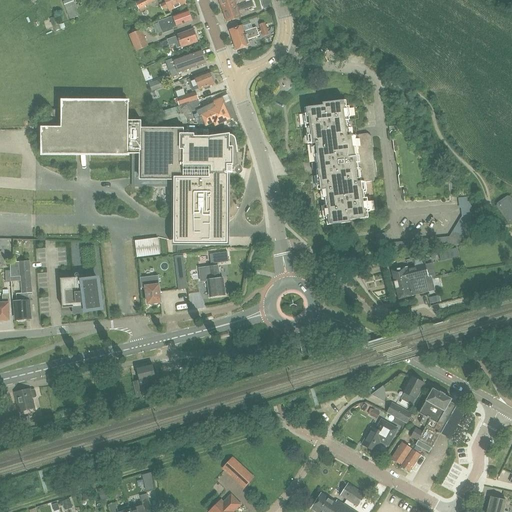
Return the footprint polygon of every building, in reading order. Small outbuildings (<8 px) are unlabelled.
[(73,0),(68,0),(63,2),(70,19),(79,15),(73,0)] [(141,0),(136,3),(140,11),(146,8),(145,6),(156,1),(155,0),(141,0)] [(168,8),(170,11),(186,4),(184,0),(164,0),(165,2),(160,5),(162,10),(168,8)] [(219,0),(223,10),(250,0),(219,0)] [(250,0),(223,10),(227,22),(241,17),(239,11),(248,7),(252,6),(250,0)] [(189,11),(159,22),(163,34),(171,31),(170,29),(177,27),(192,22),(189,11)] [(233,40),(258,32),(257,28),(245,32),(243,26),(230,31),(233,40)] [(129,34),(135,51),(148,47),(142,30),(129,34)] [(196,34),(195,35),(193,31),(176,37),(167,40),(169,46),(175,44),(177,49),(180,47),(180,48),(197,42),(196,40),(198,39),(196,34)] [(258,32),(233,40),(236,50),(250,46),(248,40),(260,36),(258,32)] [(167,40),(159,43),(161,49),(169,46),(167,40)] [(173,59),(166,62),(169,71),(172,78),(180,75),(179,73),(206,63),(201,49),(173,59)] [(214,77),(211,77),(209,72),(194,77),(195,78),(188,81),(193,92),(199,89),(200,90),(214,84),(214,83),(215,81),(214,77)] [(161,80),(149,84),(151,92),(164,88),(161,80)] [(176,98),(179,106),(199,100),(196,92),(176,98)] [(226,103),(223,97),(200,108),(199,105),(192,108),(190,103),(177,107),(181,115),(180,115),(184,125),(187,123),(188,124),(205,125),(206,127),(213,124),(214,125),(236,115),(231,101),(226,103)] [(350,136),(346,100),(323,103),(323,105),(305,108),(309,145),(313,144),(315,162),(313,162),(314,172),(315,172),(316,172),(319,191),(323,190),(327,226),(350,223),(350,221),(369,218),(364,182),(374,181),(377,177),(372,137),(368,134),(358,135),(350,136)] [(44,130),(44,154),(64,154),(128,155),(135,155),(135,184),(173,184),(173,246),(197,246),(200,246),(230,246),(230,226),(230,174),(225,174),(225,173),(232,173),(232,172),(235,172),(238,174),(241,174),(243,172),(243,168),(240,166),(235,139),(235,138),(232,136),(230,136),(228,136),(210,138),(210,139),(189,139),(189,138),(191,136),(191,130),(185,130),(185,128),(142,128),(142,122),(129,122),(129,104),(64,103),(64,130),(44,130)] [(430,202),(440,201),(442,203),(449,202),(450,200),(449,188),(425,190),(423,172),(420,172),(417,150),(415,150),(412,129),(391,131),(390,133),(390,140),(392,141),(393,141),(394,152),(395,153),(396,164),(397,164),(398,164),(399,175),(398,176),(399,187),(400,188),(404,187),(404,190),(403,191),(404,202),(405,202),(416,201),(416,202),(417,202),(429,201),(430,202)] [(467,196),(459,197),(459,207),(461,207),(462,215),(449,235),(386,242),(385,232),(375,233),(376,245),(385,244),(387,252),(459,244),(473,219),(472,206),(469,201),(467,200),(467,196)] [(511,199),(510,197),(507,197),(497,204),(497,207),(510,225),(511,224),(511,199)] [(158,238),(135,241),(137,258),(160,255),(158,238)] [(0,249),(8,250),(8,239),(0,239),(0,249)] [(209,254),(211,265),(229,262),(228,252),(209,254)] [(30,261),(19,262),(13,262),(10,262),(11,278),(20,277),(22,294),(32,293),(30,261)] [(409,270),(408,267),(392,271),(395,285),(412,281),(425,277),(426,280),(436,277),(435,271),(427,273),(425,265),(415,267),(415,268),(409,270)] [(218,266),(199,268),(201,282),(207,281),(210,297),(225,295),(223,278),(220,278),(218,266)] [(185,268),(176,270),(179,290),(187,289),(185,268)] [(158,276),(140,278),(142,288),(146,287),(148,304),(149,304),(150,305),(153,305),(155,303),(160,303),(159,292),(160,292),(159,285),(158,276)] [(412,281),(395,285),(399,300),(415,296),(415,295),(429,292),(425,277),(412,281)] [(63,309),(72,309),(73,315),(89,313),(88,311),(102,310),(98,280),(84,282),(84,278),(61,280),(63,309)] [(16,320),(17,320),(17,321),(25,321),(24,319),(30,319),(29,297),(33,297),(32,293),(22,294),(17,294),(17,302),(15,303),(16,320)] [(0,322),(3,322),(4,321),(9,320),(9,303),(10,303),(9,295),(3,295),(3,304),(0,303),(0,322)] [(154,373),(152,364),(137,367),(140,381),(134,382),(137,397),(146,395),(144,387),(149,386),(148,381),(155,380),(155,379),(158,378),(156,372),(154,373)] [(160,379),(162,388),(182,384),(180,374),(160,379)] [(415,399),(416,400),(425,384),(411,377),(402,392),(405,393),(402,399),(412,405),(415,399)] [(35,409),(33,398),(36,397),(36,396),(35,391),(34,390),(31,391),(31,389),(14,393),(19,413),(35,409)] [(416,428),(411,436),(432,448),(455,406),(450,403),(452,399),(432,389),(419,413),(424,416),(420,424),(426,428),(423,432),(416,428)] [(387,413),(407,424),(412,415),(392,404),(387,413)] [(380,413),(373,410),(371,415),(377,419),(380,413)] [(0,418),(0,432),(2,432),(1,430),(22,424),(19,413),(0,418)] [(375,452),(380,442),(388,446),(397,429),(382,420),(376,430),(372,427),(362,445),(375,452)] [(410,472),(421,455),(402,443),(391,460),(410,472)] [(254,477),(233,458),(223,469),(244,488),(254,477)] [(359,508),(366,496),(349,484),(341,496),(359,508)] [(131,511),(143,511),(144,511),(152,509),(147,494),(140,496),(143,506),(131,510),(131,511)] [(335,503),(321,494),(312,509),(316,511),(354,511),(337,500),(335,503)] [(209,511),(232,511),(240,505),(231,495),(224,503),(221,501),(209,511)] [(503,511),(506,501),(491,497),(487,511),(503,511)]
